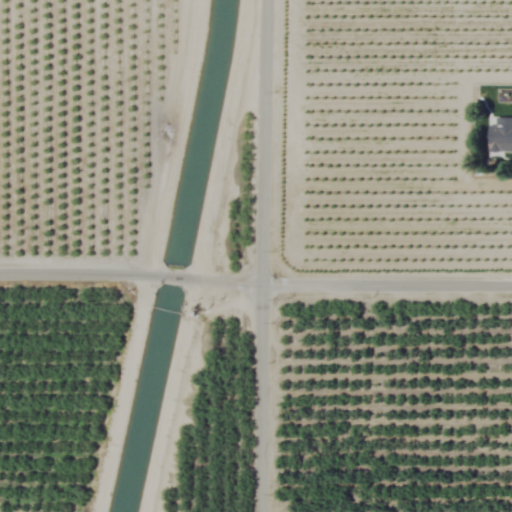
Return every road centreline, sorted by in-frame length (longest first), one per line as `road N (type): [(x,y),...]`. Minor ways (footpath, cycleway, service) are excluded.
road 1 (residential): [(511,283),(0,271)]
road 2 (residential): [(266,0),(259,511)]
